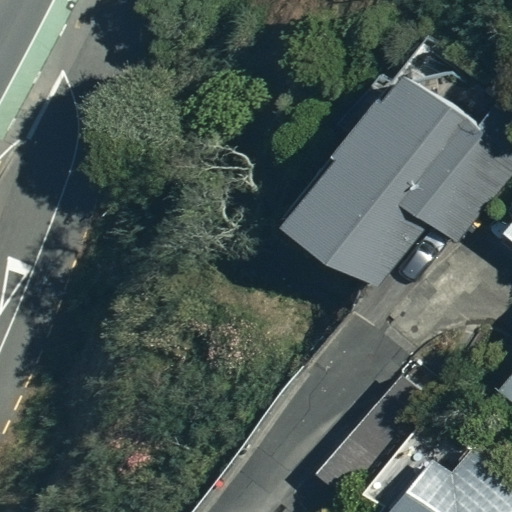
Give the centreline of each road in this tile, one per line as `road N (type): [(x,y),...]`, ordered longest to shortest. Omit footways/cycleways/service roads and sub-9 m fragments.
road 1 (residential): [(0,345),(79,138),(77,103),(65,78),(8,0)]
road 2 (residential): [(231,511),(380,329)]
